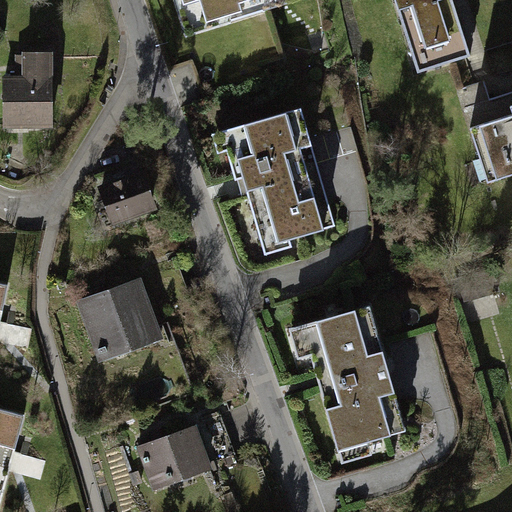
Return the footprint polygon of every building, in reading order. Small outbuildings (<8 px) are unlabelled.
[(171,0),(177,18),(233,0),(171,0)] [(450,0),(392,0),(417,84),(471,67),(450,0)] [(49,58),(16,59),(17,84),(0,85),(0,131),(52,130),(49,58)] [(296,114),(223,139),(262,256),(336,230),(296,114)] [(511,116),(462,131),(480,189),(511,179),(511,116)] [(134,179),(93,198),(108,232),(150,213),(134,179)] [(149,281),(85,303),(106,366),(171,344),(149,281)] [(0,334),(10,290),(0,288),(0,334)] [(364,307),(290,332),(330,449),(404,423),(364,307)] [(0,511),(3,511),(16,471),(32,419),(0,409),(0,511)] [(206,429),(144,453),(160,496),(222,472),(206,429)]
